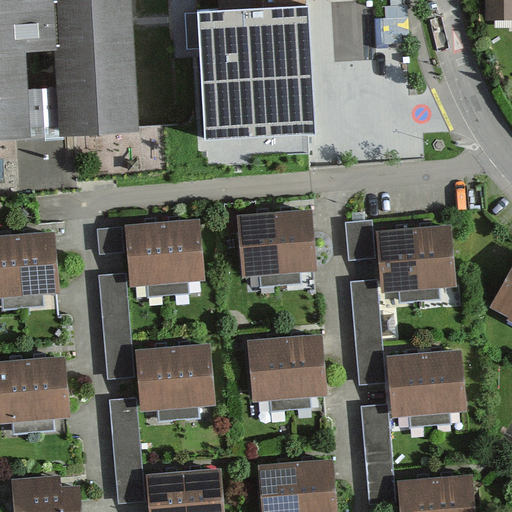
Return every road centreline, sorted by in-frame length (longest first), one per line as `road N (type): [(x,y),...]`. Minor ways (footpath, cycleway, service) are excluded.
road 1 (residential): [(508,158),(460,173),(60,208)]
road 2 (residential): [(508,158),(469,94),(444,0)]
